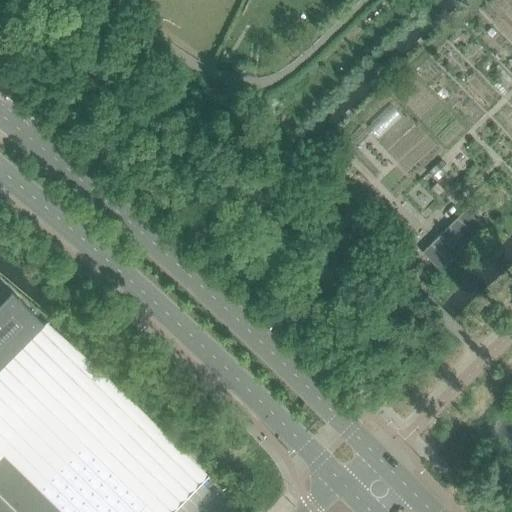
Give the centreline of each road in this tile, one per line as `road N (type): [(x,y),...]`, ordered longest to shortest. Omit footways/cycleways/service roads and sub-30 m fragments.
road 1 (secondary): [(370,450),(189,273),(0,116)]
road 2 (secondary): [(0,166),(342,482)]
